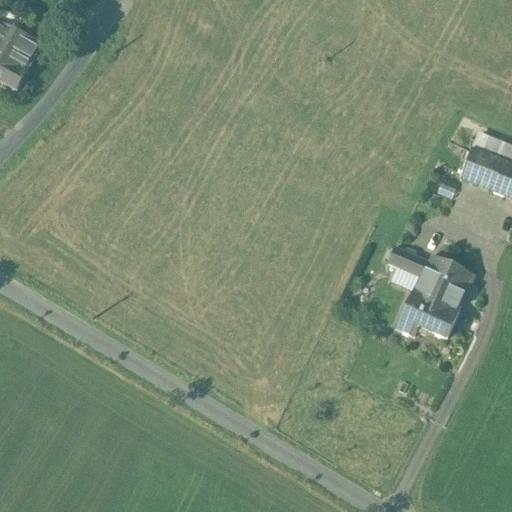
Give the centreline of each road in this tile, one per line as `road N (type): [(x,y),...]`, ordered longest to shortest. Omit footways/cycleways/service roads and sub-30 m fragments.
road 1 (unclassified): [(375,511),(0,283)]
road 2 (unclassified): [(0,161),(89,53),(111,0)]
